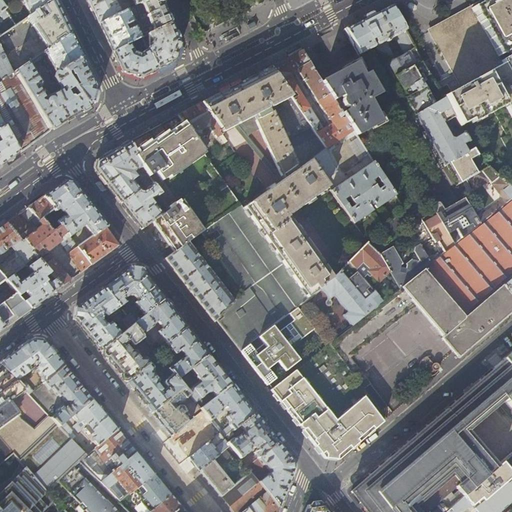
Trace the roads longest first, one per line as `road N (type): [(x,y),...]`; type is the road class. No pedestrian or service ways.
road 1 (residential): [(308,466),(136,247)]
road 2 (residential): [(343,9),(439,178),(382,238)]
road 3 (residential): [(210,511),(46,314)]
road 4 (tertiary): [(129,119),(70,0)]
